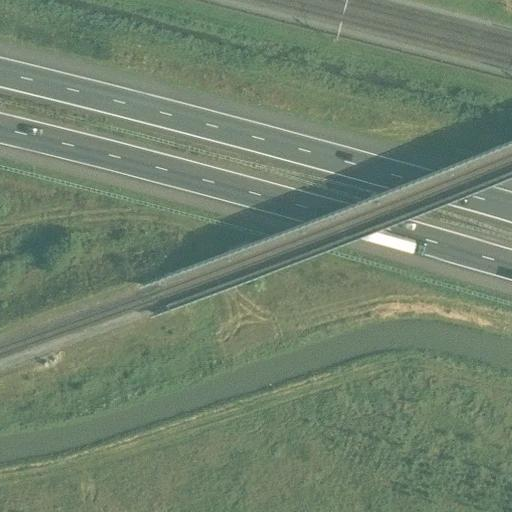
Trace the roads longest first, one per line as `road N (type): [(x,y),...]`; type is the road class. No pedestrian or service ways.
road 1 (motorway): [(0,130),(511,266)]
road 2 (motorway): [(511,209),(0,74)]
